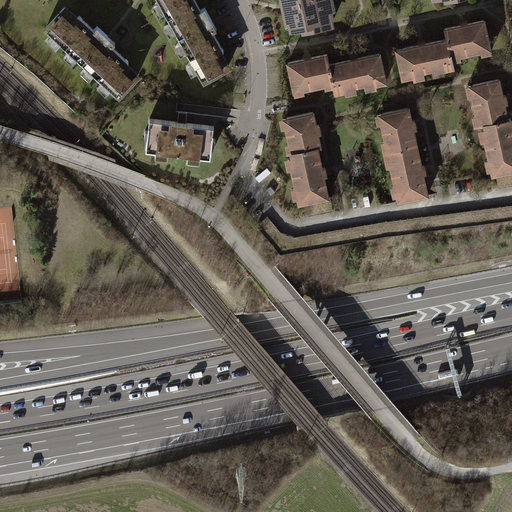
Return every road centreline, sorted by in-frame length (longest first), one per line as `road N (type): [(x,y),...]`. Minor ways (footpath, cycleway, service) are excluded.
road 1 (motorway): [(511,313),(0,418)]
road 2 (motorway): [(0,452),(511,348)]
road 3 (residential): [(0,134),(120,173),(214,218),(380,409)]
road 4 (residential): [(236,0),(257,54),(261,139),(247,176),(287,227),(511,195)]
road 5 (motorway): [(511,287),(149,348)]
road 6 (track): [(214,511),(145,476),(0,502)]
road 7 (track): [(380,409),(416,450),(449,471),(511,466)]
road 8 (motorway): [(149,348),(0,379)]
road 9 (motorway): [(149,348),(0,358)]
